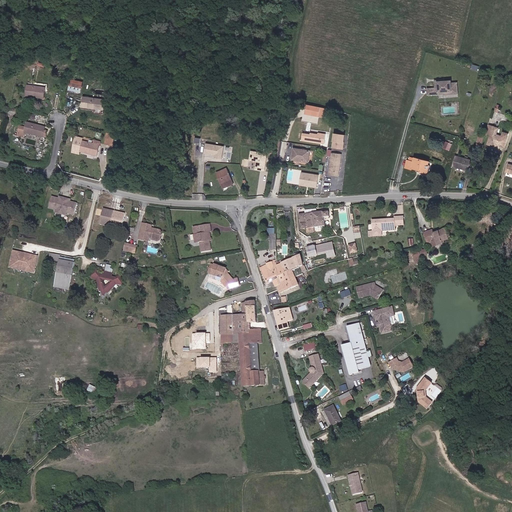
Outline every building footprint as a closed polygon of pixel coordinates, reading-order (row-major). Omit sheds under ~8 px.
[(72,87),(85,88),(87,81),(74,79),(72,87)] [(461,95),(461,86),(455,86),(455,83),(439,84),(439,90),(431,90),(431,97),(441,96),(441,95),(448,94),(449,96),(461,95)] [(36,95),(48,96),(49,88),(31,85),(29,95),(36,96),(36,95)] [(106,109),(107,99),(85,97),(84,108),(96,109),(96,107),(106,109)] [(329,107),(310,104),(309,112),(328,116),(329,107)] [(38,134),(46,136),(48,127),(31,123),(30,127),(23,126),(21,135),(28,136),(28,133),(38,135),(38,134)] [(505,149),(509,136),(504,134),(503,139),(496,137),(498,131),(487,128),(485,136),(490,137),(488,147),(498,150),(498,147),(505,149)] [(110,142),(117,144),(119,134),(112,132),(110,142)] [(331,147),(344,148),(346,134),(332,132),(331,147)] [(328,148),(329,142),(320,140),(319,146),(328,148)] [(93,152),(102,155),(104,145),(86,141),(84,152),(92,154),(93,152)] [(207,160),(214,161),(215,158),(222,159),(225,146),(206,142),(203,154),(208,154),(207,160)] [(292,160),(309,164),(311,151),(294,148),(292,160)] [(256,161),(255,169),(266,170),(268,152),(250,150),(250,160),(256,161)] [(339,171),(342,156),(332,154),(329,176),(333,177),(334,170),(339,171)] [(422,175),(427,176),(429,165),(427,164),(428,162),(416,159),(415,163),(407,161),(405,170),(413,172),(414,169),(419,171),(419,173),(422,173),(422,175)] [(455,170),(468,174),(471,164),(458,160),(455,170)] [(227,185),(234,183),(227,166),(217,170),(223,185),(226,184),(227,185)] [(300,172),(299,185),(317,187),(318,173),(300,172)] [(60,199),(53,197),(51,209),(58,211),(58,213),(69,215),(69,212),(77,214),(79,202),(72,201),(70,200),(70,199),(63,198),(62,199),(60,199)] [(113,211),(106,209),(103,225),(125,229),(128,214),(122,212),(121,214),(113,212),(113,211)] [(325,225),(324,218),(323,213),(323,211),(299,215),(302,229),(325,225)] [(394,227),(400,226),(400,218),(392,219),(394,227)] [(392,227),(394,227),(392,219),(392,221),(387,221),(387,222),(383,222),(383,221),(368,222),(368,233),(378,232),(392,232),(392,227)] [(155,237),(162,238),(164,231),(162,229),(156,228),(156,229),(153,229),(153,225),(145,223),(142,235),(145,236),(145,239),(151,240),(151,237),(155,238),(155,237)] [(210,240),(213,239),(211,232),(215,231),(214,224),(198,227),(199,234),(195,234),(195,239),(200,243),(201,243),(202,252),(211,251),(210,240)] [(437,246),(446,243),(443,232),(438,235),(421,245),(422,249),(426,247),(426,245),(430,243),(432,250),(438,248),(437,246)] [(270,249),(278,249),(277,233),(268,234),(268,240),(270,240),(270,249)] [(419,239),(421,245),(438,235),(428,238),(428,236),(419,239)] [(417,260),(429,256),(426,248),(414,252),(417,260)] [(38,267),(40,258),(16,253),(12,270),(36,275),(38,268),(36,268),(37,266),(38,267)] [(54,253),(53,253),(51,264),(62,267),(57,287),(71,290),(78,261),(62,258),(63,255),(54,253)] [(302,268),(305,267),(301,255),(292,259),(293,260),(284,263),(286,266),(278,269),(282,282),(289,279),(287,273),(302,268)] [(360,265),(359,259),(351,260),(353,267),(360,265)] [(227,272),(228,269),(218,265),(217,266),(215,264),(213,268),(214,269),(213,271),(216,272),(215,273),(222,276),(222,279),(223,282),(225,283),(224,285),(231,288),(240,286),(238,279),(233,280),(227,272)] [(278,284),(282,282),(278,269),(278,266),(277,264),(269,265),(269,264),(259,268),(264,279),(265,283),(274,280),(275,285),(278,284)] [(299,286),(296,278),(305,274),(303,270),(302,268),(287,273),(289,279),(282,282),(278,284),(281,293),(299,286)] [(93,274),(99,275),(104,293),(109,293),(119,280),(126,281),(125,274),(122,276),(116,275),(113,273),(108,271),(107,271),(105,273),(100,272),(98,269),(93,274)] [(310,280),(315,278),(312,271),(307,273),(310,280)] [(336,282),(348,279),(347,273),(335,276),(336,282)] [(375,283),(358,287),(361,298),(371,295),(378,299),(384,290),(375,285),(375,283)] [(343,298),(352,294),(350,288),(341,292),(343,298)] [(250,331),(250,329),(249,325),(257,323),(257,300),(246,302),(242,303),(243,315),(220,317),(220,319),(220,332),(220,334),(250,331)] [(392,306),(389,307),(391,315),(388,316),(392,327),(394,327),(397,323),(392,306)] [(389,307),(374,312),(376,320),(378,319),(379,323),(380,326),(382,333),(392,331),(392,327),(388,316),(391,315),(389,307)] [(286,323),(292,321),(291,317),(295,316),(293,311),(290,312),(289,308),(275,311),(273,311),(278,332),(289,329),(286,323)] [(201,323),(220,319),(220,317),(219,309),(202,313),(203,319),(201,319),(201,323)] [(358,323),(346,327),(351,344),(342,346),(351,375),(360,372),(359,369),(371,365),(369,358),(373,356),(371,350),(367,352),(358,323)] [(227,346),(227,345),(227,337),(243,336),(243,343),(246,387),(269,385),(267,368),(255,369),(253,346),(265,345),(264,328),(250,329),(250,331),(220,334),(221,346),(227,346)] [(211,343),(212,334),(193,333),(192,341),(211,343)] [(227,345),(243,343),(243,336),(227,337),(227,345)] [(311,389),(325,373),(319,354),(309,356),(312,368),(310,369),(312,372),(303,382),(311,389)] [(211,371),(219,371),(219,358),(197,358),(197,365),(211,365),(211,371)] [(404,373),(414,366),(409,359),(404,362),(404,363),(403,364),(397,363),(397,362),(398,361),(396,358),(388,363),(392,369),(393,368),(394,370),(404,373)] [(402,377),(404,381),(412,377),(410,373),(402,377)] [(418,404),(427,411),(433,404),(426,398),(425,398),(425,392),(426,392),(433,384),(426,379),(418,389),(418,393),(419,394),(419,399),(418,400),(418,404)] [(351,392),(353,395),(364,389),(362,386),(351,392)] [(344,403),(354,398),(353,395),(351,392),(341,397),(344,403)] [(331,427),(341,422),(333,406),(323,411),(331,427)] [(359,472),(348,474),(352,494),(363,492),(359,472)] [(371,511),(369,502),(359,505),(361,511),(371,511)]
